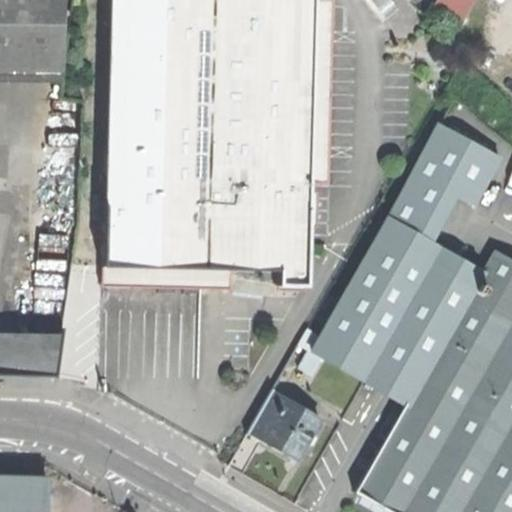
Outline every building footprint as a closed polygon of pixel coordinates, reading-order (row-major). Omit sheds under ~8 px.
[(58,0),(0,0),(0,71),(57,73),(58,0)] [(276,282),(305,283),(308,180),(325,180),(329,3),(311,2),(310,0),(107,0),(101,266),(192,267),(276,268),(276,282)] [(431,0),(425,12),(454,29),(471,0),(431,0)] [(510,511),(511,262),(492,251),(480,273),(436,250),(437,247),(427,242),(454,194),(471,203),(497,156),(437,123),(310,349),(307,348),(296,368),(308,375),(318,357),(361,381),(362,379),(405,404),(354,492),(387,511),(510,511)] [(58,331),(0,329),(0,372),(52,374),(58,331)] [(317,419),(269,391),(247,430),(295,458),(305,441),(317,419)] [(0,477),(0,511),(44,511),(45,479),(0,477)]
